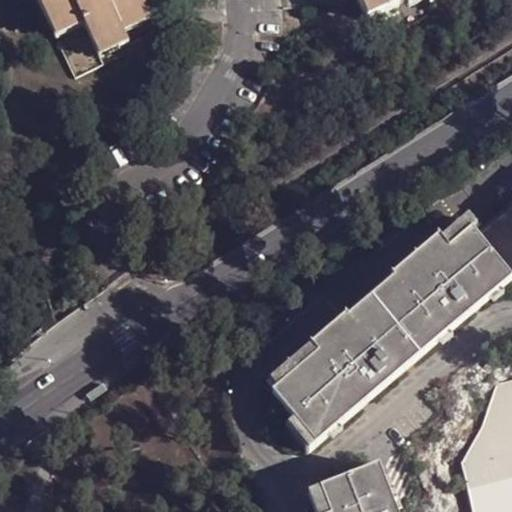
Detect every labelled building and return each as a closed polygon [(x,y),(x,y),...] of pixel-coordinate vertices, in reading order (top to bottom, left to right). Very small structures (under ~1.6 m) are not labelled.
[(119,27),(148,12),(141,0),(37,0),(54,31),(81,17),(96,50),(124,37),(119,27)] [(359,0),(371,23),(410,3),(408,0),(359,0)] [(372,301),(420,358),(457,326),(511,280),(472,234),(449,253),(438,240),(392,279),(394,282),(372,301)] [(420,358),(372,301),(347,321),(345,319),(312,347),(318,356),(273,394),(317,445),(366,404),(420,358)] [(478,511),(511,511),(511,385),(505,387),(486,434),(470,476),(478,511)] [(329,511),(394,511),(394,510),(379,469),(321,491),(329,511)]
